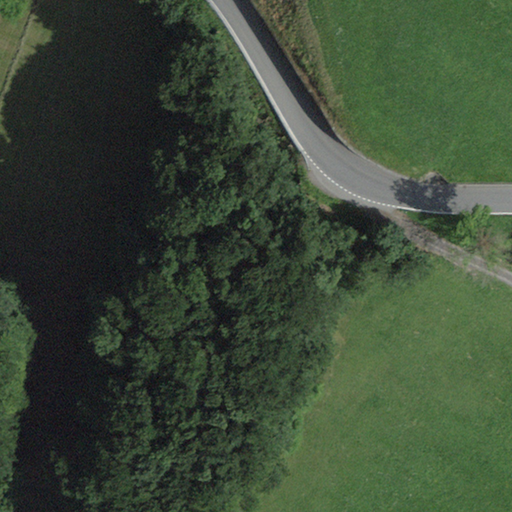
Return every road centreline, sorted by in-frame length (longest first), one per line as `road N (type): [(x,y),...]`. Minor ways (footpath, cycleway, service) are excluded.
road 1 (tertiary): [(231,0),(337,165),(393,193),(511,199)]
road 2 (track): [(366,185),(402,222),(511,284)]
